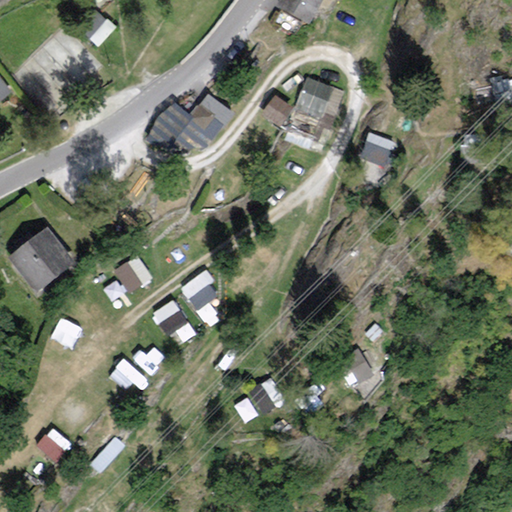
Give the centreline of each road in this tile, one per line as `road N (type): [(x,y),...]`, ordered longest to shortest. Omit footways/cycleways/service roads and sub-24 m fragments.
road 1 (track): [(112,128),(154,155),(194,161),(302,55),(336,54),(354,88),(325,176),(117,318)]
road 2 (unclassified): [(251,0),(194,69),(137,112),(0,185)]
